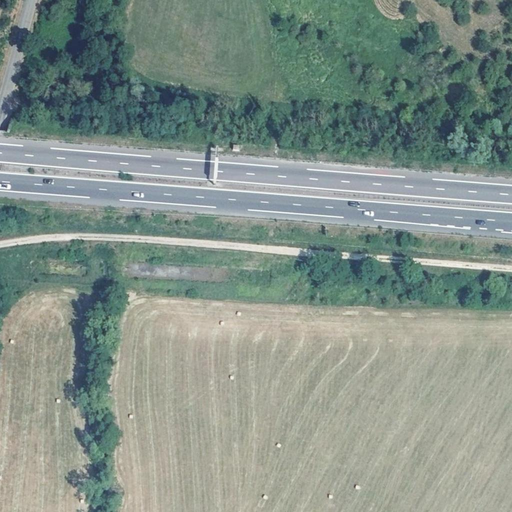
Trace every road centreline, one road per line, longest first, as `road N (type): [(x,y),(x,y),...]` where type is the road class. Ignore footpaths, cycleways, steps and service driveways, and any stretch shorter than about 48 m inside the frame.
road 1 (motorway): [(0,184),(511,227)]
road 2 (motorway): [(511,196),(0,153)]
road 3 (track): [(511,268),(136,236),(0,241)]
